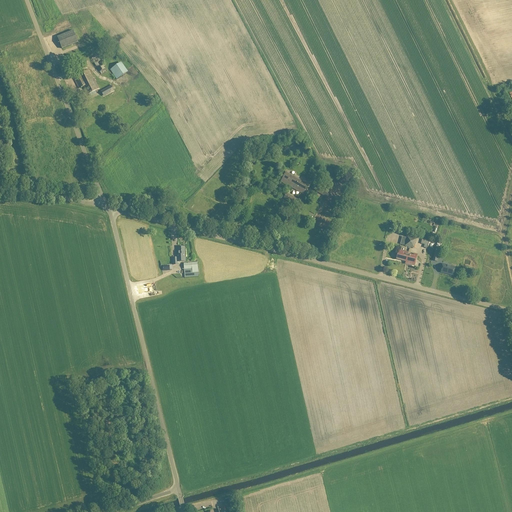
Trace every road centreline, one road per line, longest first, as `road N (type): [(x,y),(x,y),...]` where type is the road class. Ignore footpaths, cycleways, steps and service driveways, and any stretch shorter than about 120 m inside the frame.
road 1 (unclassified): [(511,310),(106,207)]
road 2 (unclassified): [(178,489),(106,207)]
road 3 (unclassified): [(106,207),(26,0)]
road 4 (track): [(511,125),(449,0)]
